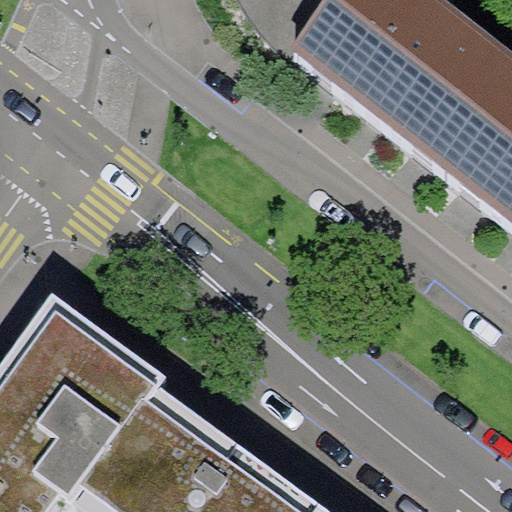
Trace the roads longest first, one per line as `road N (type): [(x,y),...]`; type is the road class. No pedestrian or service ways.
road 1 (secondary): [(508,511),(23,127)]
road 2 (residential): [(511,330),(85,0)]
